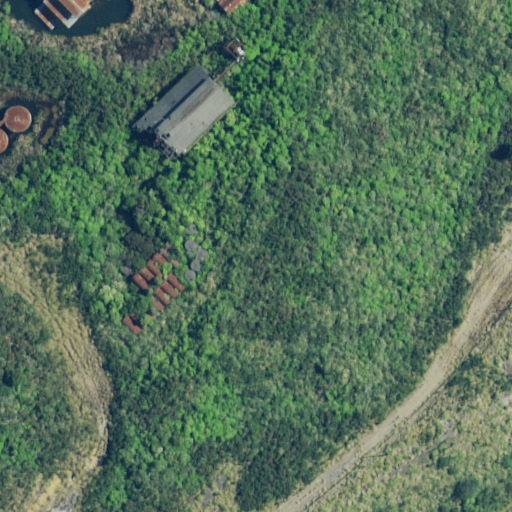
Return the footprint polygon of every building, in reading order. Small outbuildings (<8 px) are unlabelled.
[(40,0),(44,4),(34,12),(50,30),(60,22),(67,30),(93,7),(89,2),(92,0),(40,0)] [(220,0),(216,4),(230,17),(246,0),(220,0)] [(192,70),(139,123),(181,164),(233,111),(192,70)] [(32,123),(31,118),(28,114),(24,111),(19,109),(14,109),(9,111),(5,114),(2,118),(1,123),(1,128),(3,133),(5,135),(7,137),(11,139),(16,140),(21,139),(26,137),(29,133),(31,129),(32,123)] [(10,147),(9,142),(7,137),(5,135),(3,133),(0,131),(0,159),(2,159),(6,156),(8,152),(10,147)]
